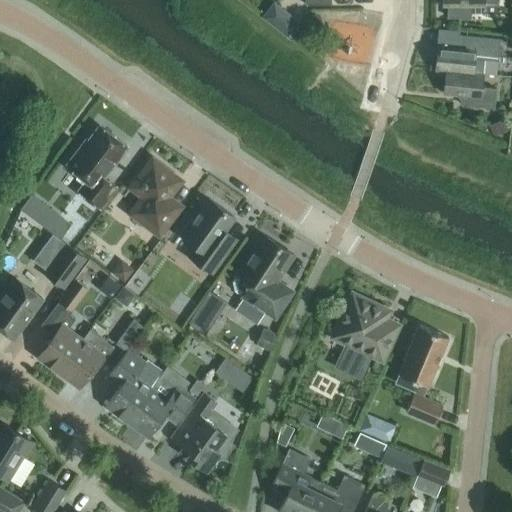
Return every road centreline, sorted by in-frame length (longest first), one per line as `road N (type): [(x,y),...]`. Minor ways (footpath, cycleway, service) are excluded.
road 1 (unclassified): [(488,311),(336,235),(0,9)]
road 2 (residential): [(0,374),(218,511)]
road 3 (residential): [(467,511),(488,311)]
